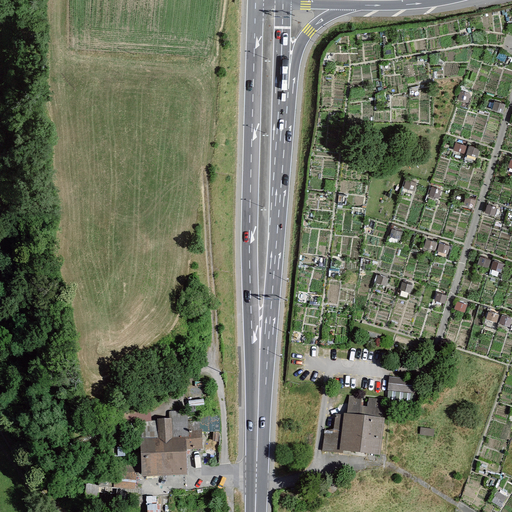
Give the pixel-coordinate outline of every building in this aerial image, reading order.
[(462,94),(459,100),(468,103),(471,97),(462,94)] [(495,103),(493,111),(503,114),(505,106),(495,103)] [(456,144),(454,151),(465,155),(467,147),(456,144)] [(469,148),(467,155),(478,158),(480,151),(469,148)] [(408,182),(405,190),(415,193),(417,186),(408,182)] [(432,189),(430,197),(440,200),(442,192),(432,189)] [(466,200),(464,208),(474,211),(476,202),(466,200)] [(488,207),(487,214),(497,217),(499,210),(488,207)] [(392,231),(390,238),(401,241),(403,234),(392,231)] [(427,241),(424,250),(435,253),(437,244),(427,241)] [(440,244),(437,252),(448,255),(450,247),(440,244)] [(482,259),(479,266),(489,269),(491,262),(482,259)] [(495,263),(492,270),(502,273),(505,266),(495,263)] [(379,277),(376,284),(387,287),(389,281),(379,277)] [(403,283),(401,292),(411,295),(413,286),(403,283)] [(438,295),(436,303),(446,305),(448,298),(438,295)] [(457,303),(454,310),(465,314),(468,306),(457,303)] [(489,315),(487,321),(498,325),(500,318),(489,315)] [(511,320),(503,318),(500,325),(510,328),(511,322),(511,320)] [(417,384),(391,381),(390,393),(416,395),(417,384)] [(383,423),(385,402),(370,401),(369,410),(361,409),(362,400),(350,399),(348,419),(383,423)] [(326,452),(340,454),(345,419),(338,418),(336,435),(328,434),(326,452)] [(379,458),(383,423),(348,419),(345,419),(340,454),(379,458)] [(142,424),(142,482),(189,482),(189,453),(204,453),(204,424),(142,424)] [(422,426),(421,433),(435,435),(436,428),(422,426)] [(440,461),(437,467),(444,471),(447,465),(440,461)] [(86,487),(85,504),(115,506),(116,494),(138,495),(139,485),(136,485),(137,465),(116,464),(114,488),(86,487)] [(499,492),(493,502),(503,508),(509,498),(499,492)]
